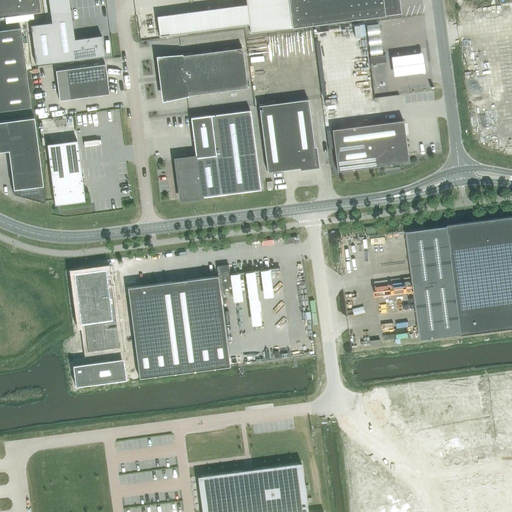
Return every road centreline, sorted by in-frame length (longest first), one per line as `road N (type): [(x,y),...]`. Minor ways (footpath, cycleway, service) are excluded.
road 1 (unknown): [(135,113),(307,91),(326,206)]
road 2 (unclassified): [(149,230),(122,4)]
road 3 (unclassified): [(332,404),(311,208)]
road 4 (unclassified): [(437,0),(460,173)]
road 5 (tertiary): [(149,230),(311,208)]
road 6 (tertiary): [(311,208),(409,194),(460,173)]
road 7 (tertiary): [(0,220),(50,237),(149,230)]
road 8 (unknown): [(441,26),(390,39),(396,74),(447,71)]
